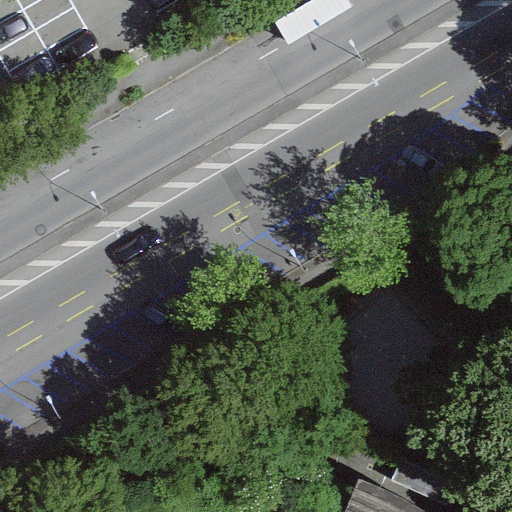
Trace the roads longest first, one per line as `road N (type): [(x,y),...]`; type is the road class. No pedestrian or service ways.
road 1 (tertiary): [(0,326),(511,26)]
road 2 (tertiary): [(403,0),(0,236)]
